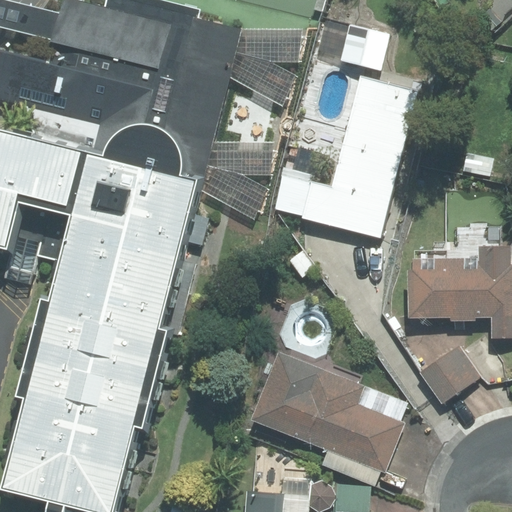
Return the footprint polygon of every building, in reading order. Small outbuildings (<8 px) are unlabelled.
[(0,78),(0,100),(103,128),(93,157),(206,184),(212,169),(246,32),(201,21),(203,11),(159,0),(109,0),(107,11),(69,0),(66,17),(0,0),(0,28),(58,44),(54,66),(7,55),(0,78)] [(337,18),(328,54),(383,69),(393,34),(337,18)] [(365,78),(337,194),(314,189),(317,178),(292,172),(281,215),(383,240),(420,91),(365,78)] [(0,133),(0,249),(16,254),(28,199),(76,211),(90,157),(0,133)] [(124,511),(206,185),(92,158),(10,493),(82,511),(124,511)] [(459,226),(458,254),(416,252),(413,318),(494,321),(493,339),(511,339),(511,248),(504,248),(504,228),(459,226)] [(484,377),(460,346),(424,374),(448,405),(484,377)] [(283,354),(257,422),(333,451),(327,468),(380,489),(412,404),(283,354)] [(315,486),(313,511),(373,511),(374,489),(315,486)] [(286,511),(288,494),(251,492),(249,511),(286,511)]
